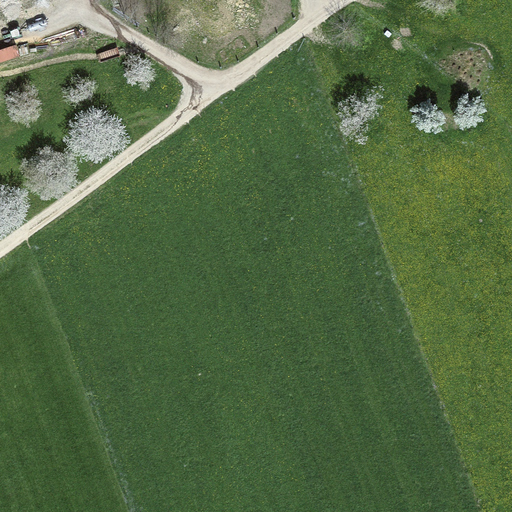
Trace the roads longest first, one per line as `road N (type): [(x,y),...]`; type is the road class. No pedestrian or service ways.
road 1 (track): [(0,253),(345,0)]
road 2 (track): [(209,96),(71,0)]
